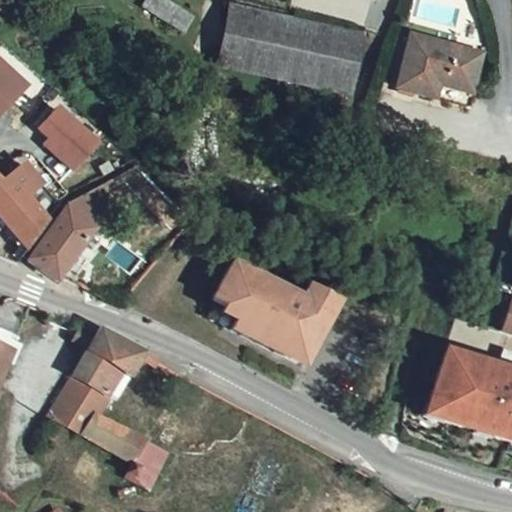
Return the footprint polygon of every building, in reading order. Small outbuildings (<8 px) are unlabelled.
[(168,0),(144,0),(141,7),(182,33),(193,15),(168,0)] [(364,32),(227,2),(213,68),(349,98),(364,32)] [(481,57),(412,36),(396,89),(433,100),(437,85),(470,94),(481,57)] [(0,109),(25,84),(0,59),(0,109)] [(470,94),(437,85),(433,100),(469,111),(474,96),(470,94)] [(49,139),(44,144),(74,170),(102,139),(60,101),(36,128),(49,139)] [(0,219),(24,248),(45,218),(43,217),(56,203),(20,161),(5,174),(1,180),(0,181),(0,219)] [(69,201),(27,257),(54,279),(59,272),(74,252),(91,228),(85,224),(95,209),(84,200),(90,196),(88,191),(69,201)] [(80,256),(74,252),(59,272),(66,276),(80,256)] [(238,262),(219,297),(246,312),(238,327),(269,344),(280,350),(306,363),(309,364),(342,301),(339,300),(314,286),(307,298),(238,262)] [(511,302),(508,301),(497,332),(511,336),(511,302)] [(15,342),(17,338),(12,336),(0,330),(0,349),(10,354),(15,342)] [(100,330),(97,335),(73,376),(112,398),(119,384),(126,389),(144,357),(135,351),(124,343),(100,330)] [(90,340),(76,334),(72,341),(87,348),(90,340)] [(0,378),(10,354),(0,349),(0,378)] [(511,372),(444,351),(427,404),(424,415),(443,421),(473,431),(487,435),(511,443),(511,372)] [(112,398),(73,376),(63,393),(59,401),(47,418),(130,467),(143,442),(98,421),(112,398)]
